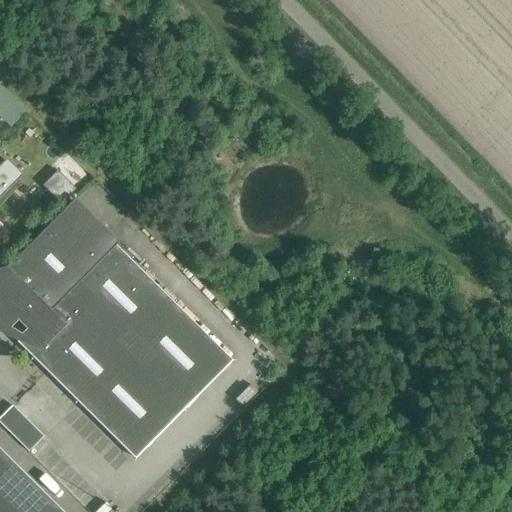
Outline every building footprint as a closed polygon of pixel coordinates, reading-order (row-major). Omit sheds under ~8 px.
[(21,175),(5,159),(0,164),(0,228),(4,225),(0,221),(0,205),(21,183),(17,179),(21,175)] [(42,185),(61,204),(75,189),(57,170),(42,185)] [(6,268),(0,269),(0,318),(8,310),(16,318),(17,317),(29,329),(23,336),(17,342),(32,356),(46,370),(46,371),(117,441),(132,456),(229,358),(114,243),(71,201),(6,267),(6,268)] [(0,423),(28,452),(43,437),(12,405),(0,417),(0,423)] [(0,511),(51,511),(22,471),(13,477),(0,458),(0,511)]
